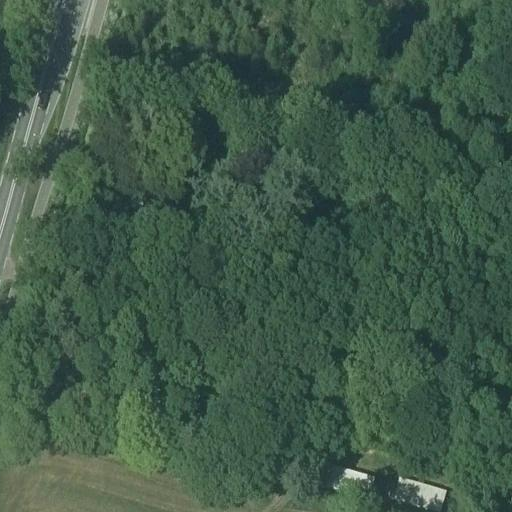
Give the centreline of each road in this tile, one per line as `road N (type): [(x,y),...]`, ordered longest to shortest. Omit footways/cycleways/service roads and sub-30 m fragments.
road 1 (track): [(511,315),(35,279)]
road 2 (primary): [(0,257),(69,0)]
